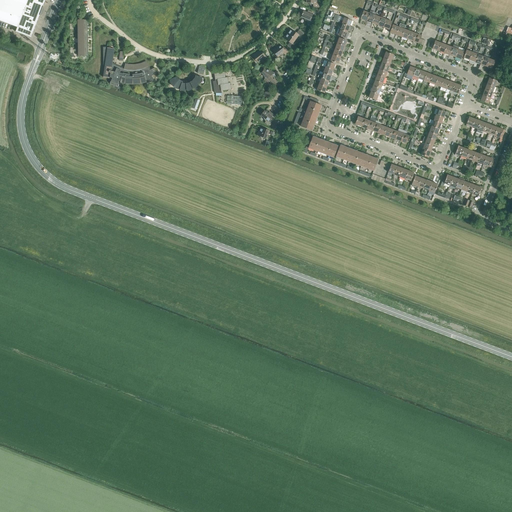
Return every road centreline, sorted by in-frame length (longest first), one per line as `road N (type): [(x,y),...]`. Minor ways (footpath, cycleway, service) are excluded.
road 1 (tertiary): [(511,357),(55,182),(33,161),(20,125),(36,59)]
road 2 (residential): [(465,102),(467,74),(366,37),(335,104)]
road 3 (residential): [(335,104),(332,128),(436,167),(465,102)]
road 4 (residential): [(91,0),(96,14),(136,45),(173,59),(215,63),(264,43)]
